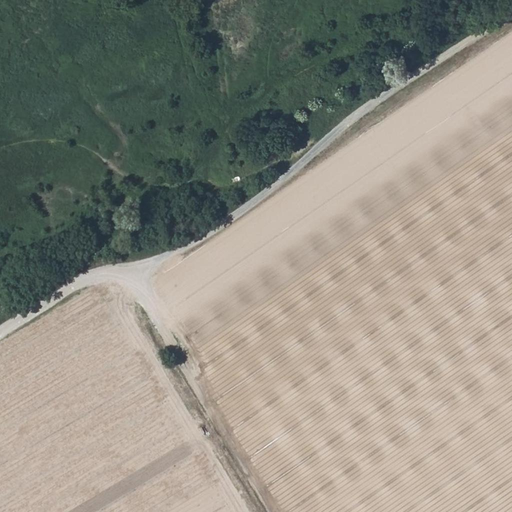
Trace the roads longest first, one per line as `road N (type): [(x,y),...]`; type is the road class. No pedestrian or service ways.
road 1 (track): [(0,330),(86,276),(157,257),(218,223),(363,107),(511,10)]
road 2 (track): [(130,265),(274,511)]
